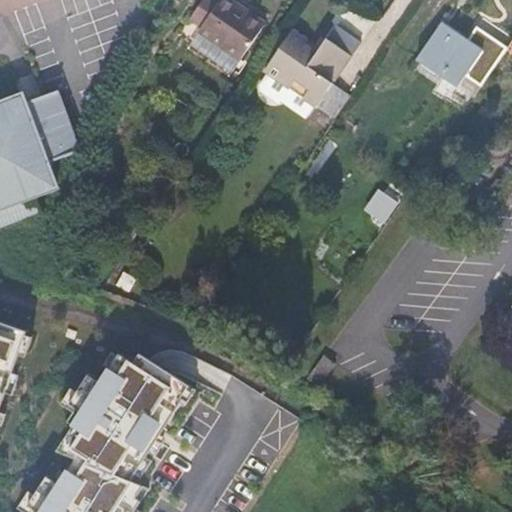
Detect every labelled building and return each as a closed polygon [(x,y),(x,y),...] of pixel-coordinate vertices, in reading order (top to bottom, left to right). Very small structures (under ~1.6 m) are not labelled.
[(209,0),(204,0),(189,23),(201,31),(198,35),(239,64),(264,27),(245,14),(243,17),(220,1),(217,5),(209,0)] [(479,53),(441,27),(417,62),(455,88),(479,53)] [(320,51),(294,34),(266,76),(291,93),(297,84),(311,94),(305,102),(318,110),(353,58),(327,41),(320,51)] [(0,227),(39,213),(33,196),(56,188),(47,163),(81,150),(58,89),(24,102),(21,94),(16,96),(0,102),(0,227)] [(396,206),(383,197),(370,214),(383,223),(396,206)] [(475,214),(462,205),(456,214),(469,223),(475,214)] [(0,422),(8,427),(38,331),(0,317),(0,422)] [(84,449),(143,480),(194,403),(204,385),(153,353),(149,361),(143,358),(141,360),(131,355),(67,451),(79,455),(84,449)] [(341,364),(329,356),(313,378),(325,387),(341,364)] [(0,448),(1,448),(8,427),(0,422),(0,448)] [(53,511),(144,511),(151,502),(146,498),(153,485),(103,460),(92,475),(81,469),(53,511)]
